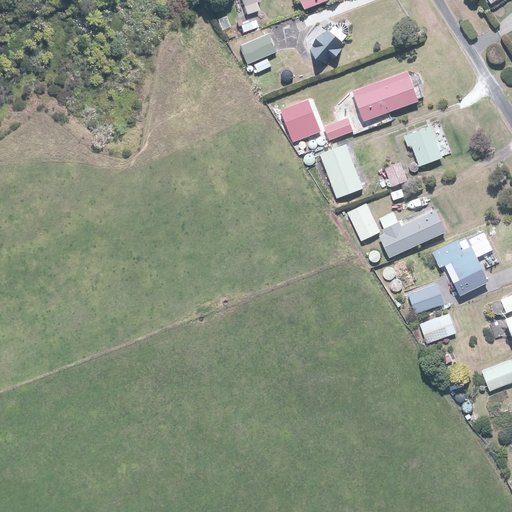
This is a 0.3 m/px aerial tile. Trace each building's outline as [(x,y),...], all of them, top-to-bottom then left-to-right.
[(260,0),(243,0),(248,15),(259,11),(256,3),(261,1),(260,0)] [(329,26),(309,50),(326,64),(346,40),(329,26)] [(268,33),(240,45),(248,64),(276,53),(268,33)] [(408,71),(352,91),(363,121),(419,102),(408,71)] [(309,100),(282,109),(293,141),(320,132),(309,100)] [(348,118),(324,126),(329,139),(352,131),(348,118)] [(430,125),(404,136),(408,146),(412,144),(421,165),(443,156),(430,125)] [(344,143),(320,152),(338,198),(362,189),(344,143)] [(398,163),(386,168),(394,187),(406,182),(398,163)] [(366,203),(347,212),(361,241),(380,232),(366,203)] [(388,258),(445,232),(434,209),(399,226),(397,222),(382,229),(384,233),(378,236),(388,258)] [(465,235),(431,251),(440,269),(446,266),(461,298),(489,284),(465,235)] [(436,283),(409,292),(417,313),(443,304),(436,283)] [(511,295),(501,300),(505,312),(511,309),(511,295)] [(449,314),(421,324),(428,343),(456,334),(449,314)] [(511,364),(511,360),(482,371),(489,388),(511,379),(511,364)]
